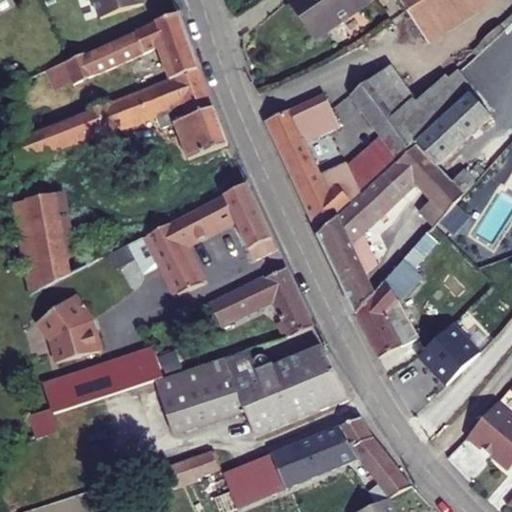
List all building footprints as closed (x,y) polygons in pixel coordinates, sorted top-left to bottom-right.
[(102,0),(109,16),(151,0),(150,0),(102,0)] [(297,0),(281,11),(306,48),(364,9),(357,0),(297,0)] [(393,0),(427,50),(498,0),(393,0)] [(180,16),(68,67),(76,88),(166,50),(179,83),(201,75),(180,16)] [(68,67),(55,72),(63,94),(76,88),(68,67)] [(396,71),(384,80),(382,77),(359,94),(353,83),(275,121),(321,228),(343,219),(447,123),(459,112),(440,90),(426,104),(407,116),(394,96),(407,89),(396,71)] [(229,150),(201,75),(179,83),(14,143),(14,173),(98,143),(109,171),(142,157),(137,144),(127,148),(124,136),(186,113),(191,125),(175,130),(190,166),(229,150)] [(452,79),(440,90),(459,112),(472,100),(452,79)] [(465,144),(447,123),(343,219),(324,235),(360,319),(381,296),(357,240),(421,184),(444,213),(394,268),(401,275),(441,229),(470,198),(441,165),(465,144)] [(251,184),(156,236),(170,264),(194,310),(217,298),(191,243),(218,228),(227,245),(245,235),(260,263),(282,251),(251,184)] [(60,191),(16,201),(34,293),(78,270),(60,191)] [(450,240),(441,229),(401,275),(381,296),(360,319),(379,357),(382,362),(407,351),(394,326),(408,310),(401,301),(423,277),(416,271),(420,266),(423,270),(450,240)] [(156,236),(144,242),(158,270),(170,264),(156,236)] [(289,268),(202,312),(210,329),(224,323),(227,329),(270,307),(281,329),(292,323),(298,335),(318,326),(289,268)] [(57,364),(103,349),(102,340),(95,315),(76,295),(37,321),(50,340),(57,364)] [(479,355),(453,326),(418,357),(444,386),(479,355)] [(256,372),(292,359),(284,340),(249,353),(256,372)] [(51,410),(161,375),(151,344),(41,378),(51,410)] [(292,359),(256,372),(235,379),(264,443),(358,402),(328,346),(292,359)] [(235,379),(256,372),(249,353),(190,373),(197,392),(235,379)] [(511,413),(504,407),(474,441),(488,453),(489,451),(511,470),(511,413)] [(369,421),(285,457),(293,476),(273,485),(283,509),(304,500),(299,490),(367,460),(399,499),(420,487),(375,433),(369,421)] [(169,484),(220,473),(215,450),(164,461),(169,484)] [(273,485),(254,493),(262,511),(275,511),(283,509),(273,485)] [(84,511),(79,495),(30,511),(84,511)] [(404,511),(399,499),(371,511),(404,511)]
